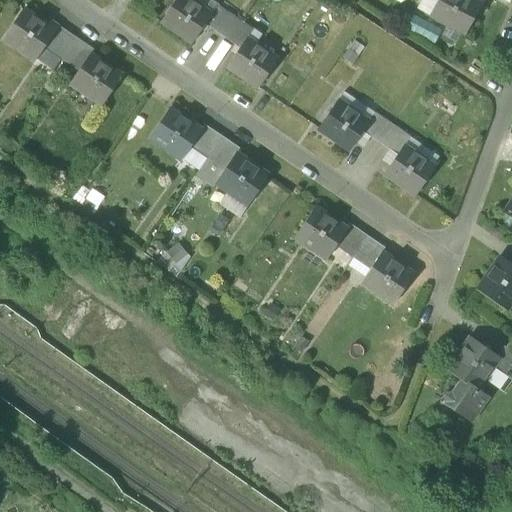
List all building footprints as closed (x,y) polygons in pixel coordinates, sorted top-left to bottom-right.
[(208,0),(175,0),(161,22),(192,43),(205,24),(212,15),(210,14),(216,6),(217,6),(208,0)] [(430,16),(466,35),(481,5),(471,0),(422,0),(418,9),(430,16)] [(223,36),(240,48),(246,38),(247,39),(253,31),(235,18),(217,6),(216,6),(210,14),(212,15),(205,24),(223,36)] [(3,39),(35,61),(44,47),(55,32),(54,31),(23,10),(3,39)] [(44,47),(62,59),(75,39),(57,27),(54,31),(55,32),(44,47)] [(227,67),(259,88),(278,60),(247,39),(246,38),(240,48),(227,67)] [(94,51),(75,39),(62,59),(79,71),(89,55),(91,56),(94,51)] [(70,84),(102,106),(122,77),(91,56),(89,55),(79,71),(70,84)] [(344,93),(338,101),(318,129),(350,151),(363,132),(369,122),(368,122),(374,113),(344,93)] [(149,138),(182,160),(191,147),(201,131),(200,130),(169,109),(149,138)] [(411,138),(392,126),(374,113),(368,122),(369,122),(363,132),(380,144),(397,155),(404,146),(405,147),(410,139),(411,138)] [(191,147),(208,158),(221,138),(203,126),(200,130),(201,131),(191,147)] [(240,150),(221,138),(208,158),(225,170),(236,154),(237,155),(240,150)] [(410,139),(405,147),(404,146),(397,155),(384,174),(416,196),(435,168),(433,166),(439,158),(410,139)] [(198,171),(208,158),(191,147),(182,160),(198,171)] [(227,191),(248,205),(268,176),(237,155),(236,154),(225,170),(216,183),(227,191)] [(208,158),(198,171),(195,176),(212,188),(216,183),(225,170),(208,158)] [(104,197),(91,189),(84,199),(97,208),(104,197)] [(248,205),(227,191),(218,205),(239,219),(248,205)] [(295,237),(327,259),(336,246),(347,230),(346,229),(315,208),(295,237)] [(336,246),(353,257),(367,237),(349,225),(346,229),(347,230),(336,246)] [(385,249),(367,237),(353,257),(370,269),(381,253),(382,254),(385,249)] [(178,243),(165,253),(175,265),(188,255),(178,243)] [(168,271),(175,265),(165,253),(159,257),(156,263),(168,271)] [(361,282),(394,304),(414,275),(382,254),(381,253),(370,269),(365,278),(361,282)] [(347,266),(365,278),(370,269),(353,257),(347,266)] [(477,290),(506,310),(511,302),(511,300),(511,265),(501,257),(477,290)] [(280,310),(269,303),(262,314),(273,321),(280,310)] [(448,371),(462,381),(454,393),(444,395),(446,404),(470,421),(487,398),(476,390),(485,377),(492,367),(499,358),(498,357),(471,338),(448,371)] [(492,367),(511,380),(511,379),(511,352),(504,347),(498,357),(499,358),(492,367)] [(504,390),(511,380),(492,367),(485,377),(504,390)] [(511,483),(501,496),(511,503),(511,483)]
